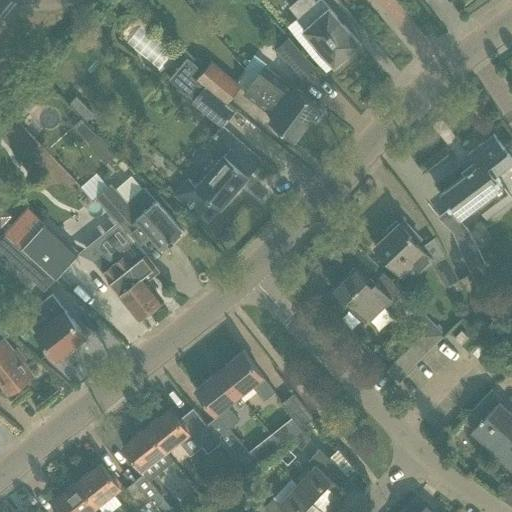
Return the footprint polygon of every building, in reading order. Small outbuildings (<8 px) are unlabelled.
[(360,44),(322,0),(316,0),(296,18),(315,39),(316,43),(319,47),(323,51),(326,53),(335,64),(334,65),(335,66),(360,44)] [(275,49),(302,78),(315,65),(288,36),(275,49)] [(185,88),(200,66),(186,56),(171,79),(185,88)] [(255,59),(246,71),(262,89),(307,123),(312,117),(316,120),(323,110),(319,107),(320,106),(294,86),(292,88),(255,59)] [(197,78),(206,86),(226,102),(240,85),(210,62),(197,78)] [(262,89),(246,71),(237,83),(246,90),(245,92),(274,114),(269,120),(295,140),(307,123),(262,89)] [(226,102),(206,86),(191,102),(221,126),(235,111),(225,103),(226,102)] [(87,121),(93,115),(76,97),(69,103),(87,121)] [(93,147),(102,139),(81,119),(74,126),(93,147)] [(224,155),(197,187),(187,178),(174,194),(200,216),(212,202),(220,209),(261,161),(223,127),(209,142),(224,155)] [(511,198),(494,175),(511,161),(511,158),(493,134),(468,153),(477,166),(440,194),(453,211),(441,221),(451,230),(462,254),(472,277),(487,270),(474,239),(466,227),(460,219),(478,206),(487,218),(511,199),(511,198)] [(112,184),(94,199),(99,205),(100,204),(104,209),(122,228),(132,241),(138,248),(140,246),(139,245),(138,246),(135,242),(147,232),(162,248),(182,231),(169,216),(144,186),(127,201),(112,184)] [(386,235),(375,246),(379,250),(377,252),(384,259),(386,257),(389,260),(402,275),(413,265),(418,271),(430,258),(432,257),(422,246),(418,242),(422,239),(415,232),(404,220),(400,223),(399,222),(398,223),(396,221),(383,232),(386,235)] [(43,221),(19,247),(31,258),(54,279),(55,279),(78,253),(43,221)] [(105,253),(94,262),(102,272),(139,318),(148,311),(153,311),(158,306),(158,303),(161,300),(146,282),(142,276),(155,265),(146,253),(132,264),(123,254),(113,263),(105,253)] [(446,257),(434,263),(433,264),(446,287),(459,281),(446,257)] [(22,267),(20,269),(43,291),(45,289),(54,279),(31,258),(22,267)] [(375,282),(372,284),(355,266),(332,288),(345,301),(348,298),(369,319),(391,299),(390,298),(399,289),(384,272),(375,282)] [(44,308),(28,321),(36,331),(35,332),(55,357),(85,334),(64,309),(51,293),(40,302),(44,308)] [(427,326),(404,350),(385,368),(397,381),(444,335),(408,297),(403,302),(427,326)] [(12,350),(2,337),(9,333),(0,324),(0,384),(2,383),(10,393),(31,376),(20,363),(24,360),(15,348),(12,350)] [(461,344),(468,337),(460,330),(454,337),(461,344)] [(275,392),(262,377),(263,376),(243,350),(219,369),(239,395),(251,385),(264,401),(275,392)] [(239,395),(219,369),(195,388),(215,413),(216,413),(228,429),(239,421),(226,405),(239,395)] [(511,413),(489,392),(478,404),(465,417),(476,427),(472,430),(492,449),(511,428),(511,413)] [(281,403),(301,428),(313,418),(293,393),(281,403)] [(170,408),(146,427),(165,450),(178,440),(181,438),(190,431),(202,446),(208,453),(221,443),(206,425),(193,408),(179,419),(170,408)] [(165,450),(146,427),(123,445),(132,457),(129,459),(139,471),(165,450)] [(511,428),(492,449),(511,467),(511,428)] [(258,463),(238,438),(225,448),(235,460),(245,473),(258,463)] [(299,481),(297,484),(326,511),(336,501),(343,493),(345,491),(343,489),(352,480),(347,476),(328,458),(319,449),(309,459),(315,464),(311,469),(299,481)] [(232,457),(218,468),(230,484),(234,481),(245,473),(235,460),(232,457)] [(111,473),(110,474),(101,463),(77,482),(95,505),(121,485),(111,473)] [(144,474),(133,482),(148,501),(150,500),(155,506),(156,507),(165,500),(144,474)] [(85,511),(95,505),(77,482),(53,500),(62,511),(61,511),(85,511)] [(148,501),(133,482),(123,490),(141,511),(152,511),(154,511),(155,510),(155,506),(150,500),(148,501)] [(273,498),(264,508),(267,511),(325,511),(326,511),(297,484),(278,503),(273,498)] [(165,500),(156,507),(160,511),(183,511),(180,507),(170,506),(165,500)] [(267,511),(264,508),(259,503),(250,511),(267,511)]
